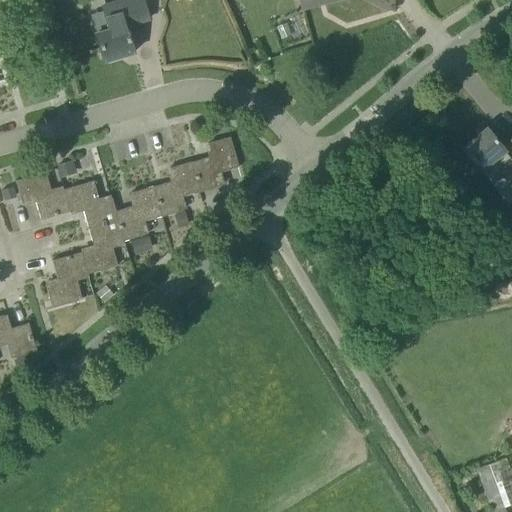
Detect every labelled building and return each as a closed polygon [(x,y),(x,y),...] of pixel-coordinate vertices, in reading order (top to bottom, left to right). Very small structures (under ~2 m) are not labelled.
[(16,14),(11,0),(6,0),(0,2),(0,16),(1,19),(16,14)] [(106,30),(95,33),(103,61),(133,53),(125,26),(148,19),(142,0),(118,0),(100,5),(106,30)] [(0,51),(0,83),(9,81),(0,51)] [(511,138),(508,142),(511,147),(511,158),(511,160),(504,151),(504,150),(486,129),(462,149),(492,185),(501,177),(511,190),(511,138)] [(191,162),(200,192),(221,186),(217,173),(238,167),(229,137),(207,143),(211,156),(191,162)] [(72,161),(56,165),(60,178),(76,173),(72,161)] [(200,192),(191,162),(169,168),(173,180),(153,186),(162,216),(183,210),(179,198),(200,192)] [(69,211),(63,189),(51,193),(45,172),(15,181),(21,203),(33,199),(40,220),(69,211)] [(118,219),(115,210),(111,198),(99,202),(93,181),(63,189),(69,211),(81,208),(87,228),(118,219)] [(162,216),(153,186),(131,192),(135,205),(115,210),(118,219),(124,241),(144,235),(141,222),(162,216)] [(184,212),(173,215),(177,228),(188,225),(184,212)] [(80,252),(86,274),(117,265),(111,244),(124,241),(118,219),(87,228),(93,249),(80,252)] [(130,241),(134,254),(152,249),(149,236),(130,241)] [(86,274),(80,252),(51,261),(57,281),(45,285),(51,307),(81,298),(76,277),(86,274)] [(105,285),(95,293),(103,303),(112,295),(105,285)] [(0,347),(10,344),(14,358),(36,352),(28,323),(7,329),(3,315),(0,315),(0,347)] [(487,511),(503,511),(503,506),(511,504),(511,497),(506,461),(480,465),(487,511)]
